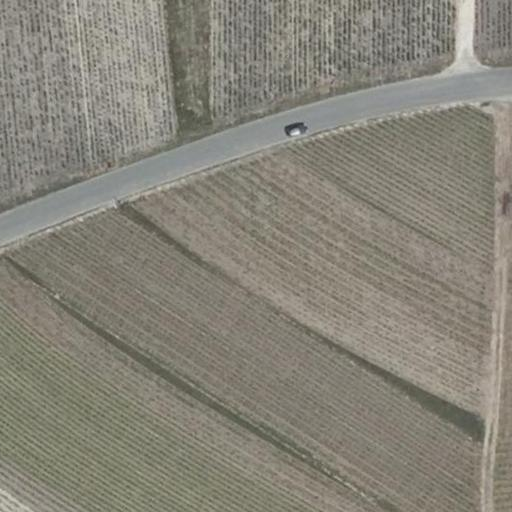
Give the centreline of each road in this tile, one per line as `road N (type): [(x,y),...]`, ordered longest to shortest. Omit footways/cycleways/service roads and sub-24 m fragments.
road 1 (tertiary): [(0,234),(93,193),(329,114),(511,79)]
road 2 (track): [(506,80),(490,511)]
